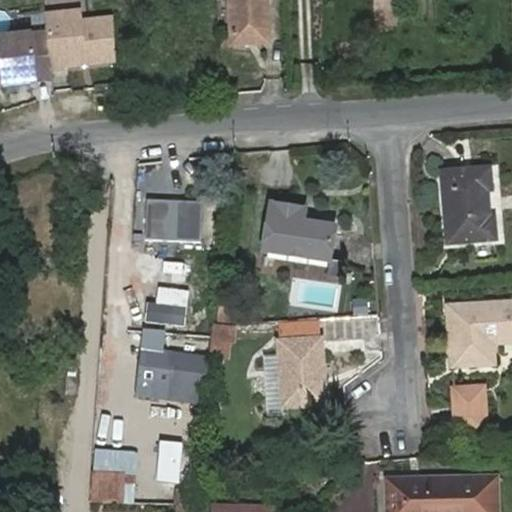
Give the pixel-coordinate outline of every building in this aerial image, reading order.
[(233,0),(234,26),(263,25),(262,0),(233,0)] [(91,9),(42,15),(44,32),(48,70),(64,69),(64,66),(111,61),(109,8),(91,9)] [(0,85),(49,80),(48,70),(44,32),(0,36),(0,85)] [(441,176),(448,244),(492,241),(490,220),(486,221),(484,192),(488,191),(487,174),(441,176)] [(274,208),(268,259),(332,266),(337,229),(309,226),(310,213),(274,208)] [(511,303),(448,307),(452,366),(492,363),(491,342),(511,340),(511,303)] [(284,322),(285,341),(326,340),(325,319),(284,322)] [(238,326),(216,329),(214,341),(229,343),(236,345),(238,326)] [(285,341),(286,403),(328,402),(326,340),(285,341)] [(229,343),(214,341),(212,360),(227,361),(229,343)] [(286,403),(285,345),(277,345),(279,403),(286,403)] [(161,400),(200,402),(204,353),(165,350),(161,400)] [(452,390),(455,434),(485,432),(483,388),(452,390)] [(142,496),(159,497),(163,456),(146,455),(142,496)] [(121,477),(92,476),(91,502),(120,503),(121,477)] [(389,487),(391,511),(501,511),(500,481),(389,487)]
